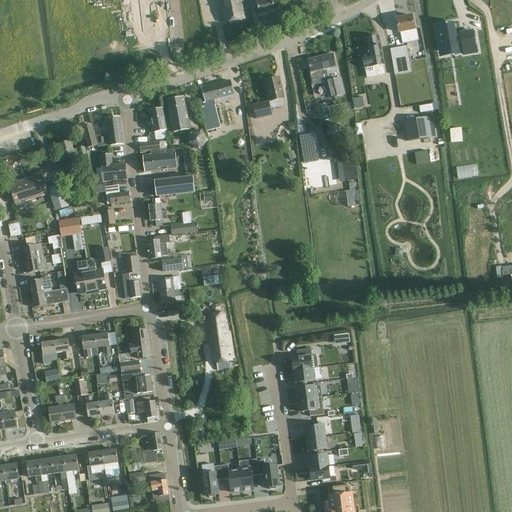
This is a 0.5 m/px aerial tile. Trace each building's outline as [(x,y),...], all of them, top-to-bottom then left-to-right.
[(221,0),(226,23),(244,19),(241,6),(244,5),(243,0),(221,0)] [(256,2),(259,14),(275,10),(272,0),(264,0),(263,0),(262,0),(256,0),(257,2),(256,2)] [(400,32),(403,44),(411,42),(408,31),(414,30),(412,16),(396,19),(399,33),(400,32)] [(446,24),(435,26),(439,50),(457,47),(457,46),(462,45),(463,55),(476,53),(473,31),(460,34),(460,35),(455,35),(453,23),(447,24),(447,23),(446,24)] [(368,56),(363,57),(365,68),(375,66),(377,77),(386,75),(378,37),(365,39),(368,56)] [(412,72),(407,46),(390,49),(395,75),(412,72)] [(325,81),(329,98),(345,94),(341,77),(338,78),(337,73),(333,54),(308,60),(311,73),(324,70),(327,81),(325,81)] [(253,105),(256,120),(272,116),(271,109),(285,106),(283,98),(278,78),(266,81),(271,101),(269,102),(253,105)] [(202,108),(207,127),(220,124),(213,100),(233,95),(230,81),(202,89),(206,102),(207,106),(202,108)] [(184,98),(167,101),(173,132),(190,129),(184,98)] [(431,103),(418,106),(419,112),(432,109),(431,103)] [(148,125),(150,133),(166,130),(162,108),(150,110),(152,124),(148,125)] [(109,135),(95,137),(97,145),(97,147),(111,146),(123,144),(120,118),(107,119),(109,135)] [(428,118),(404,122),(407,142),(431,138),(428,118)] [(95,137),(92,126),(82,128),(87,148),(97,145),(95,137)] [(449,127),(450,143),(462,143),(461,127),(449,127)] [(208,142),(208,140),(207,138),(205,135),(204,134),(202,133),(198,133),(195,134),(192,136),(190,139),(189,142),(190,146),(192,148),(195,150),(198,151),(201,151),(205,149),(207,146),(208,144),(208,142)] [(313,134),(300,137),(305,163),(318,161),(313,134)] [(58,145),(63,162),(76,158),(76,157),(81,156),(79,148),(74,150),(71,141),(58,145)] [(160,142),(140,144),(140,152),(151,151),(161,150),(161,149),(168,148),(167,141),(160,142)] [(144,156),(145,172),(176,169),(175,153),(174,150),(168,151),(168,149),(161,150),(151,151),(151,156),(144,156)] [(103,181),(104,183),(127,180),(125,164),(112,165),(111,154),(100,155),(101,168),(96,169),(98,182),(103,181)] [(8,184),(15,205),(48,194),(41,173),(33,176),(33,178),(18,183),(18,181),(8,184)] [(186,178),(155,182),(157,197),(176,195),(176,196),(195,193),(193,177),(186,178)] [(358,190),(356,191),(355,183),(349,184),(350,191),(346,192),(348,208),(360,206),(358,190)] [(105,187),(107,205),(111,204),(130,202),(129,193),(120,194),(119,186),(105,187)] [(471,191),(474,208),(484,207),(481,189),(471,191)] [(160,205),(149,206),(151,221),(155,221),(156,227),(163,226),(162,219),(167,219),(166,211),(161,211),(160,205)] [(105,226),(115,225),(113,211),(103,212),(105,226)] [(55,213),(40,216),(43,230),(58,227),(55,213)] [(190,213),(181,214),(183,224),(170,226),(171,236),(192,233),(190,213)] [(81,217),(82,226),(102,222),(100,214),(81,217)] [(377,229),(388,227),(386,216),(375,218),(377,229)] [(79,219),(59,222),(62,238),(81,235),(79,219)] [(155,241),(147,242),(149,251),(148,251),(148,253),(149,253),(150,259),(162,258),(161,257),(165,256),(163,244),(166,244),(170,243),(169,235),(154,237),(155,241)] [(53,244),(55,256),(61,255),(60,249),(62,248),(60,236),(48,238),(49,245),(53,244)] [(24,247),(26,261),(44,258),(41,244),(24,247)] [(98,249),(101,264),(110,262),(107,248),(98,249)] [(55,256),(52,257),(54,265),(62,264),(61,255),(55,256)] [(126,268),(121,269),(122,275),(123,275),(124,275),(127,274),(138,273),(137,256),(125,258),(126,268)] [(181,259),(162,262),(164,272),(178,270),(179,270),(183,270),(188,269),(187,256),(181,257),(181,259)] [(26,261),(29,274),(40,272),(46,270),(44,258),(26,261)] [(89,274),(92,291),(106,288),(103,271),(96,272),(94,260),(87,262),(89,274)] [(75,276),(78,293),(92,291),(89,274),(87,262),(86,262),(86,261),(77,263),(78,271),(80,270),(81,273),(82,273),(83,275),(75,276)] [(123,275),(126,299),(140,297),(139,282),(128,283),(127,274),(124,275),(123,275)] [(172,278),(158,280),(160,292),(178,290),(181,290),(179,277),(178,277),(172,278)] [(42,280),(30,282),(33,296),(45,293),(53,291),(50,278),(42,279),(42,280)] [(45,293),(33,296),(35,308),(46,306),(69,302),(67,289),(61,290),(53,291),(45,293)] [(160,292),(161,305),(175,303),(181,302),(180,297),(178,297),(178,290),(160,292)] [(224,314),(207,316),(214,363),(217,363),(218,370),(230,368),(229,361),(234,360),(230,332),(228,333),(226,325),(224,314)] [(137,352),(138,359),(149,357),(145,330),(135,331),(137,344),(130,345),(131,353),(137,352)] [(103,346),(104,355),(111,354),(110,345),(108,333),(95,335),(97,347),(103,346)] [(333,335),(334,345),(350,342),(349,333),(333,335)] [(84,349),(85,358),(91,357),(90,348),(97,347),(95,335),(82,337),(84,349)] [(63,352),(64,361),(70,360),(69,351),(70,351),(68,339),(55,341),(56,352),(63,352)] [(55,341),(42,343),(43,354),(45,365),(52,364),(51,361),(57,360),(56,353),(56,352),(55,341)] [(297,359),(292,359),(293,372),(294,372),(294,371),(312,369),(317,368),(316,356),(311,357),(310,350),(296,351),(297,359)] [(130,362),(120,363),(120,365),(121,371),(121,373),(140,370),(139,361),(130,362)] [(312,369),(294,371),(294,372),(295,383),(313,381),(320,380),(319,368),(317,368),(312,369)] [(44,371),(45,381),(59,380),(58,370),(44,371)] [(140,370),(121,373),(122,382),(135,380),(137,394),(152,392),(150,376),(141,377),(140,370)] [(75,382),(77,397),(86,395),(84,380),(83,380),(82,377),(75,378),(75,381),(75,382)] [(320,386),(296,389),(297,401),(321,397),(320,386)] [(100,403),(102,415),(115,414),(113,401),(112,401),(111,394),(105,395),(106,402),(100,403)] [(59,396),(63,421),(76,419),(73,404),(63,406),(63,403),(65,402),(64,395),(59,396)] [(49,408),(51,423),(63,421),(59,396),(55,397),(56,404),(58,404),(59,406),(49,408)] [(86,398),(89,417),(102,415),(100,403),(93,404),(92,397),(86,398)] [(321,397),(297,401),(299,412),(309,411),(310,417),(324,415),(321,398),(321,397)] [(135,413),(133,400),(125,401),(127,414),(135,413)] [(147,412),(149,423),(158,422),(155,401),(137,404),(139,413),(147,412)] [(15,412),(7,413),(7,410),(2,410),(4,429),(17,428),(15,412)] [(359,415),(350,416),(352,433),(361,432),(359,415)] [(323,425),(305,428),(307,440),(324,437),(323,425)] [(143,452),(145,464),(157,462),(156,455),(162,454),(162,450),(160,433),(147,435),(149,451),(143,452)] [(324,437),(307,440),(308,452),(326,449),(324,437)] [(237,448),(236,441),(227,442),(228,449),(237,448)] [(103,473),(102,473),(103,477),(106,476),(106,478),(109,477),(110,478),(114,477),(113,472),(113,470),(119,469),(118,462),(116,449),(103,451),(104,464),(105,470),(102,470),(103,473)] [(136,460),(135,449),(126,450),(128,461),(136,460)] [(90,467),(87,468),(89,481),(103,479),(103,477),(102,473),(103,473),(102,470),(105,470),(104,464),(103,451),(88,453),(90,467)] [(64,457),(69,490),(70,494),(77,493),(74,477),(73,477),(72,471),(79,470),(77,455),(64,457)] [(327,455),(309,457),(310,469),(328,466),(327,455)] [(60,473),(64,491),(69,490),(64,457),(52,459),(55,474),(60,473)] [(40,461),(44,494),(49,493),(46,475),(55,474),(52,459),(40,461)] [(256,460),(238,462),(239,470),(242,492),(253,490),(252,477),(258,476),(257,462),(256,460)] [(40,461),(27,463),(29,478),(36,477),(37,484),(32,485),(34,495),(44,494),(40,461)] [(263,461),(257,462),(258,476),(265,475),(267,489),(269,488),(270,490),(276,489),(276,487),(279,487),(277,474),(279,474),(278,467),(276,467),(276,466),(264,467),(263,461)] [(353,470),(371,468),(370,462),(369,462),(352,464),(353,470)] [(5,481),(6,484),(11,483),(11,481),(19,479),(17,465),(4,467),(6,481),(5,481)] [(228,466),(221,467),(223,481),(229,480),(231,493),(242,492),(239,470),(229,472),(228,466)] [(310,469),(311,481),(321,480),(322,484),(336,482),(336,477),(330,478),(328,466),(310,469)] [(204,477),(201,477),(202,484),(204,483),(206,496),(209,496),(209,498),(215,497),(215,495),(218,495),(216,481),(223,481),(221,467),(214,468),(214,474),(203,475),(204,477)] [(129,474),(130,483),(145,481),(144,471),(129,474)] [(150,476),(153,499),(164,497),(164,496),(169,495),(167,480),(166,480),(165,474),(150,476)] [(348,486),(328,488),(331,509),(326,510),(326,511),(359,511),(358,506),(353,507),(350,486),(348,486)] [(119,511),(118,498),(111,499),(112,511),(119,511)]
